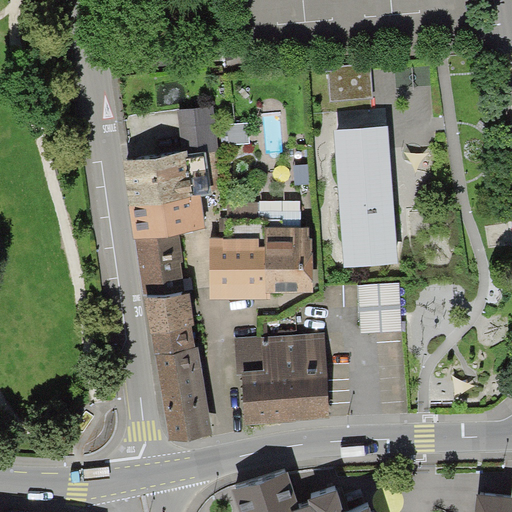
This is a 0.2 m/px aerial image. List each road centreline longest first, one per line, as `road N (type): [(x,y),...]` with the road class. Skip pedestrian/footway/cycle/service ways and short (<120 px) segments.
road 1 (residential): [(77,0),(148,475)]
road 2 (tertiary): [(148,475),(294,445),(511,435)]
road 3 (unknown): [(209,463),(202,288)]
road 4 (tertiary): [(0,481),(77,484),(148,475)]
